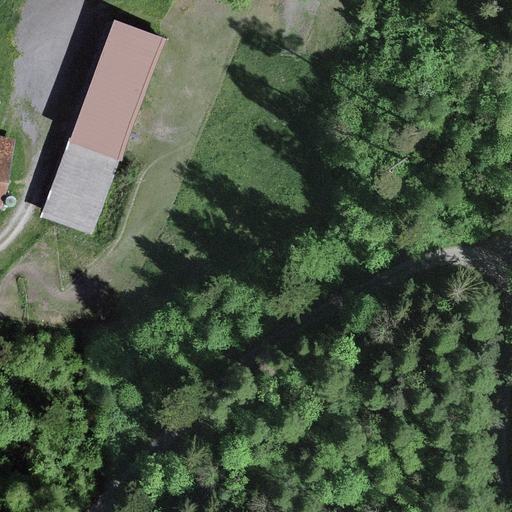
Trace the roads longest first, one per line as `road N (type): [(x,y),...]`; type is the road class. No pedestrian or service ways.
road 1 (track): [(511,291),(493,262),(466,254),(374,282),(248,361),(98,511)]
road 2 (track): [(0,238),(34,184),(53,0)]
road 3 (track): [(511,503),(499,462),(511,354)]
